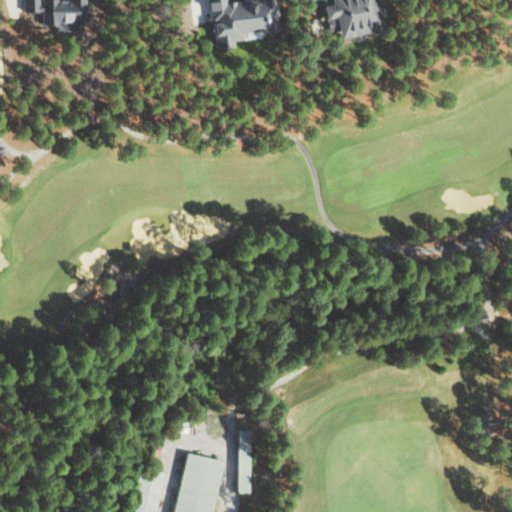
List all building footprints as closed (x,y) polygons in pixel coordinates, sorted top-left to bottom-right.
[(81,0),(18,0),(19,12),(39,11),(40,26),(53,25),(53,30),(82,29),(81,0)] [(271,0),(240,0),(223,2),(222,0),(204,0),(209,47),(230,45),(230,41),(241,39),(241,34),(275,30),(271,0)] [(367,0),(317,0),(324,32),(332,30),(334,39),(374,31),(367,0)] [(232,492),(247,492),(248,429),(234,429),(232,492)] [(208,511),(219,460),(181,452),(168,511),(208,511)] [(150,511),(159,471),(134,466),(124,511),(150,511)]
